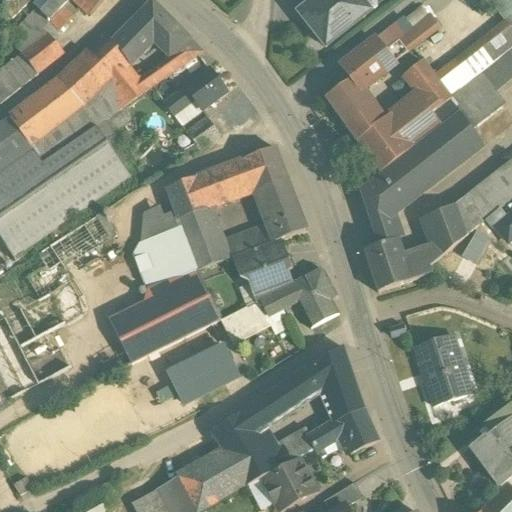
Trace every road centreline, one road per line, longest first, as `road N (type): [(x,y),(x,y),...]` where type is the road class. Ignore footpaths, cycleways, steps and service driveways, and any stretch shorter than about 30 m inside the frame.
road 1 (tertiary): [(362,325),(318,171),(241,52),(176,0)]
road 2 (unknown): [(0,436),(75,385),(96,279),(109,253),(175,183)]
road 3 (tertiary): [(436,511),(362,325)]
road 4 (residential): [(362,325),(413,300),(461,298),(511,320)]
